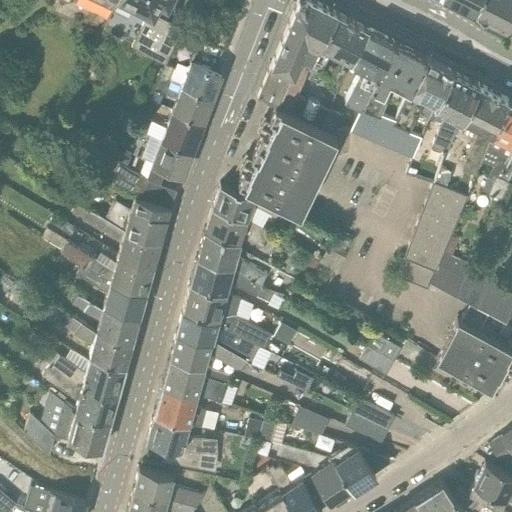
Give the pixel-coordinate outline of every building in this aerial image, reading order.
[(96,0),(113,8),(117,0),(96,0)] [(131,9),(146,16),(132,46),(164,62),(182,27),(152,12),(157,2),(164,6),(167,0),(119,0),(133,6),(131,9)] [(288,112),(296,93),(311,59),(310,59),(317,47),(319,41),(335,10),(314,0),(297,0),(256,95),(274,104),(288,112)] [(454,0),(477,11),(482,0),(454,0)] [(511,0),(482,0),(477,11),(505,26),(511,12),(511,0)] [(350,60),(367,27),(335,10),(319,41),(317,47),(310,59),(311,59),(322,65),(330,50),(350,60)] [(195,17),(191,25),(202,30),(206,21),(195,17)] [(359,105),(360,103),(391,39),(367,27),(350,60),(350,61),(348,65),(358,70),(344,98),(359,105)] [(388,93),(383,91),(386,82),(405,91),(423,55),(391,39),(360,103),(371,107),(379,110),(388,93)] [(410,130),(415,118),(425,123),(429,115),(427,114),(433,101),(449,69),(423,55),(405,91),(406,92),(394,116),(394,117),(395,118),(392,123),(401,127),(410,131),(410,130)] [(181,83),(212,95),(221,72),(190,60),(181,83)] [(160,75),(169,78),(174,67),(165,63),(160,75)] [(431,143),(444,150),(446,142),(460,116),(476,82),(449,69),(433,101),(427,114),(429,115),(440,121),(431,143)] [(171,108),(202,119),(212,95),(181,83),(169,78),(160,75),(154,87),(152,87),(147,98),(171,108)] [(432,182),(463,193),(472,173),(489,132),(506,97),(476,82),(460,116),(446,142),(444,150),(463,116),(479,124),(461,166),(463,167),(458,179),(436,170),(432,182)] [(320,126),(328,107),(319,103),(320,101),(308,96),(307,98),(296,93),(288,112),(320,127),(320,126)] [(487,193),(491,195),(500,170),(508,156),(511,147),(511,146),(511,99),(506,97),(489,132),(472,173),(463,193),(466,194),(481,158),(492,163),(487,174),(481,188),(488,191),(487,193)] [(349,130),(360,134),(371,107),(360,103),(359,105),(359,106),(349,130)] [(320,127),(288,112),(274,104),(268,117),(272,119),(265,132),(261,130),(255,142),(317,172),(336,134),(320,126),(320,127)] [(328,107),(320,126),(336,127),(342,113),(328,107)] [(360,134),(370,139),(382,111),(379,110),(371,107),(360,134)] [(160,137),(191,148),(202,119),(171,108),(160,137)] [(370,139),(381,143),(393,116),(382,111),(370,139)] [(139,114),(134,127),(146,132),(151,119),(139,114)] [(381,143),(392,148),(401,127),(392,123),(395,118),(394,117),(394,116),(393,116),(381,143)] [(392,148),(402,152),(411,131),(410,130),(410,131),(401,127),(392,148)] [(411,131),(402,152),(413,157),(421,135),(411,131)] [(142,198),(170,205),(176,188),(159,182),(165,167),(181,174),(191,148),(160,137),(150,162),(151,163),(146,174),(126,163),(130,155),(122,150),(108,179),(134,194),(135,192),(142,198)] [(299,210),(317,172),(255,142),(249,154),(254,156),(247,169),(243,167),(237,180),(256,189),(293,209),(294,207),(299,210)] [(511,146),(511,147),(508,156),(500,170),(491,195),(503,201),(511,180),(511,177),(511,146)] [(113,168),(101,161),(96,169),(107,177),(113,168)] [(293,209),(256,189),(254,194),(219,182),(212,203),(246,216),(247,216),(252,203),(279,217),(280,216),(288,220),(293,209)] [(459,204),(463,193),(432,182),(428,193),(459,204)] [(135,192),(134,194),(130,206),(116,197),(104,215),(103,217),(125,230),(159,240),(165,216),(170,205),(142,198),(135,192)] [(420,213),(450,225),(459,204),(428,193),(420,213)] [(117,250),(119,251),(153,261),(159,240),(125,230),(103,217),(104,215),(76,199),(70,209),(120,240),(117,250)] [(203,227),(204,228),(239,239),(240,235),(260,246),(270,230),(257,222),(247,216),(246,216),(212,203),(203,227)] [(412,234),(442,246),(447,233),(450,234),(453,226),(450,225),(420,213),(412,234)] [(50,221),(61,228),(65,221),(54,215),(50,221)] [(81,262),(93,269),(100,274),(110,280),(145,290),(153,261),(119,251),(117,250),(112,267),(93,255),(94,255),(67,237),(66,238),(48,227),(42,237),(81,262)] [(267,271),(236,254),(240,239),(239,239),(204,228),(197,253),(231,263),(230,266),(242,272),(241,274),(261,284),(261,283),(267,271)] [(428,281),(454,295),(467,260),(452,253),(459,238),(450,234),(447,233),(442,246),(434,267),(428,281)] [(338,234),(330,246),(342,253),(349,241),(338,234)] [(404,255),(414,259),(424,263),(434,267),(442,246),(412,234),(404,255)] [(231,282),(268,300),(274,290),(261,283),(261,284),(241,274),(242,272),(230,266),(231,263),(197,253),(190,278),(224,288),(226,289),(230,275),(233,276),(231,282)] [(396,275),(406,279),(414,259),(404,255),(396,275)] [(306,262),(315,268),(319,261),(310,256),(306,262)] [(406,279),(416,283),(424,263),(414,259),(406,279)] [(469,302),(476,305),(491,271),(467,260),(454,295),(469,303),(469,302)] [(100,274),(93,269),(81,262),(76,271),(100,288),(105,289),(102,303),(103,304),(138,314),(145,290),(110,280),(100,274)] [(426,287),(428,281),(434,267),(424,263),(416,283),(426,287)] [(488,312),(488,313),(505,322),(511,306),(511,281),(491,271),(476,305),(488,312)] [(226,290),(226,289),(224,288),(190,278),(182,305),(217,315),(216,321),(232,330),(243,336),(256,344),(259,346),(260,345),(263,346),(269,332),(235,315),(240,296),(226,290)] [(97,328),(131,339),(138,314),(103,304),(102,303),(101,306),(77,292),(71,303),(97,318),(95,327),(97,328)] [(480,328),(488,313),(488,312),(476,305),(469,302),(469,303),(461,318),(480,328)] [(251,361),(259,346),(256,344),(243,336),(232,330),(216,321),(217,315),(182,305),(176,328),(212,339),(245,359),(246,358),(251,361)] [(88,353),(89,353),(124,362),(131,339),(97,328),(95,327),(94,329),(71,314),(64,325),(74,331),(73,332),(85,340),(91,342),(88,353)] [(511,345),(507,343),(480,328),(461,318),(457,316),(435,356),(495,389),(503,375),(499,373),(506,360),(510,363),(511,358),(511,345)] [(269,333),(283,342),(292,327),(278,318),(269,333)] [(239,370),(245,359),(212,339),(176,328),(169,352),(204,363),(208,351),(239,370)] [(366,343),(393,359),(401,346),(373,330),(366,343)] [(269,341),(267,347),(282,355),(285,349),(269,341)] [(386,372),(393,359),(366,343),(358,357),(386,372)] [(78,380),(81,382),(116,392),(124,362),(89,353),(84,369),(82,369),(57,350),(57,351),(51,347),(43,357),(78,380)] [(161,381),(197,391),(204,363),(169,352),(161,381)] [(74,405),(109,417),(116,392),(81,382),(78,380),(43,357),(35,368),(41,373),(41,374),(73,396),(76,397),(74,405)] [(329,367),(325,375),(324,376),(341,386),(346,376),(329,367)] [(205,375),(199,392),(227,401),(233,384),(205,375)] [(153,411),(188,422),(189,420),(213,427),(218,411),(193,404),(197,391),(161,381),(153,411)] [(351,410),(387,427),(394,415),(359,396),(351,410)] [(67,439),(67,438),(100,447),(109,417),(74,405),(73,406),(72,406),(63,400),(54,432),(53,433),(54,433),(65,436),(65,438),(67,439)] [(289,422),(319,430),(324,413),(295,404),(289,422)] [(53,433),(54,432),(29,409),(23,429),(48,453),(54,433),(53,433)] [(380,439),(387,427),(351,410),(344,423),(380,439)] [(145,438),(167,444),(163,459),(215,470),(217,452),(216,437),(185,434),(188,422),(153,411),(145,438)] [(259,435),(270,438),(276,419),(264,416),(259,435)] [(511,425),(501,433),(488,442),(504,465),(511,459),(511,425)] [(305,473),(325,504),(353,485),(334,456),(326,454),(279,441),(276,454),(315,464),(309,468),(310,470),(305,473)] [(334,456),(353,485),(374,472),(355,443),(354,443),(347,441),(326,454),(334,456)] [(282,489),(296,511),(312,511),(325,504),(305,473),(302,475),(302,473),(289,482),(287,480),(290,478),(284,469),(294,463),(294,461),(272,455),(263,461),(266,466),(267,466),(281,488),(282,489)] [(505,498),(511,501),(511,473),(502,468),(484,459),(468,491),(482,499),(499,508),(505,498)] [(167,496),(173,474),(138,464),(132,486),(167,496)] [(469,511),(468,510),(482,499),(468,491),(460,486),(453,494),(441,480),(414,497),(432,511),(469,511)] [(170,496),(195,503),(205,491),(173,483),(170,496)] [(195,503),(170,496),(167,496),(132,486),(126,509),(137,511),(162,511),(163,508),(177,511),(188,511),(191,509),(195,503)] [(42,487),(34,511),(81,511),(85,499),(42,487)] [(296,511),(282,489),(281,488),(255,504),(259,511),(296,511)] [(7,511),(15,501),(0,490),(0,509),(3,511),(7,511)] [(432,511),(414,497),(392,511),(390,511),(432,511)]
